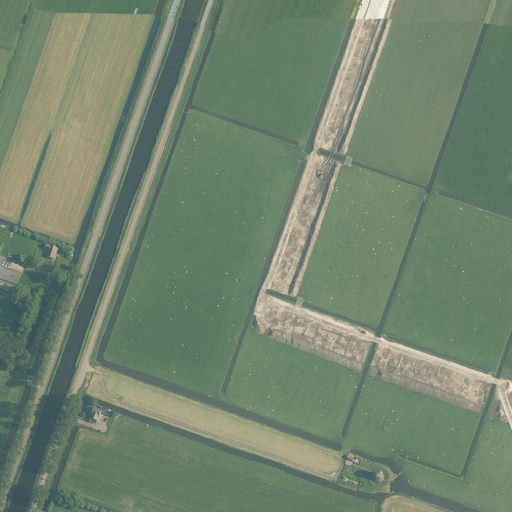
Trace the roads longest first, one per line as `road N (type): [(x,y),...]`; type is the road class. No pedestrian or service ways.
road 1 (unclassified): [(32,511),(212,0)]
road 2 (tertiary): [(0,506),(176,0)]
road 3 (track): [(339,473),(120,402),(107,396),(99,370)]
road 4 (track): [(99,370),(338,456),(346,443)]
